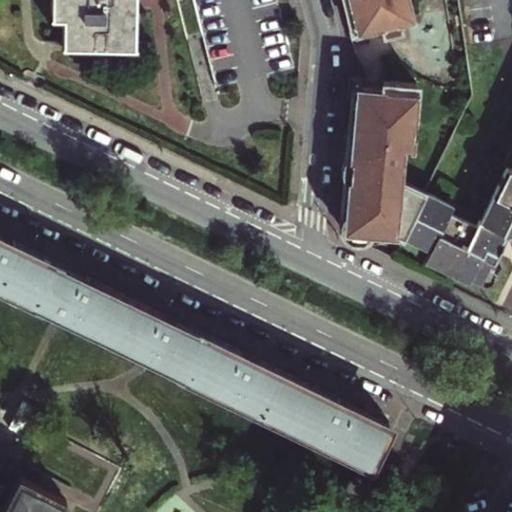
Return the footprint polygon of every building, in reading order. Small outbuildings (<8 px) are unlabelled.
[(63,15),(62,44),(135,44),(134,0),(51,0),(51,15),(63,15)] [(341,0),(346,20),(357,17),(361,30),(383,25),(385,32),(399,29),(397,21),(412,18),(407,0),(341,0)] [(402,177),(405,141),(414,142),(419,81),(384,79),(383,86),(361,84),(360,96),(348,95),(345,120),(344,132),(357,132),(357,144),(353,144),(347,150),(342,157),(341,169),(345,178),(341,226),(342,229),(344,233),(346,237),(350,239),(355,240),(360,241),(365,239),(369,236),(372,233),(374,229),(394,230),(430,248),(425,259),(481,287),(502,245),(507,233),(511,235),(511,148),(503,165),(507,167),(482,219),(479,218),(480,216),(454,202),(452,204),(402,177)] [(0,235),(0,285),(369,463),(387,423),(255,359),(193,329),(129,298),(71,270),(10,240),(0,235)] [(56,511),(63,500),(21,480),(5,509),(3,511),(56,511)]
